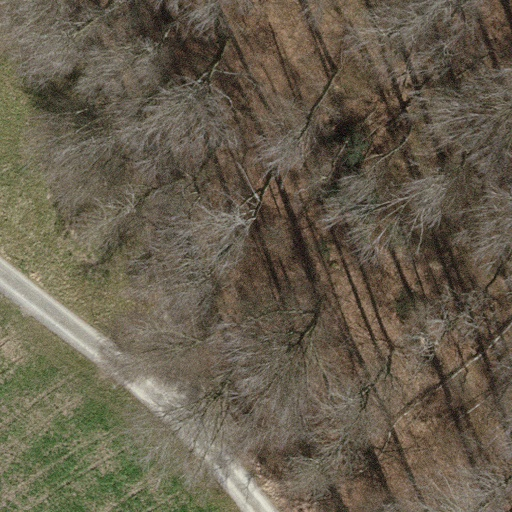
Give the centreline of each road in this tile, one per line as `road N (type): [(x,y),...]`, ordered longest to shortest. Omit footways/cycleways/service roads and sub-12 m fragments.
road 1 (track): [(187,416),(167,242),(71,0)]
road 2 (track): [(0,270),(187,416),(261,511)]
